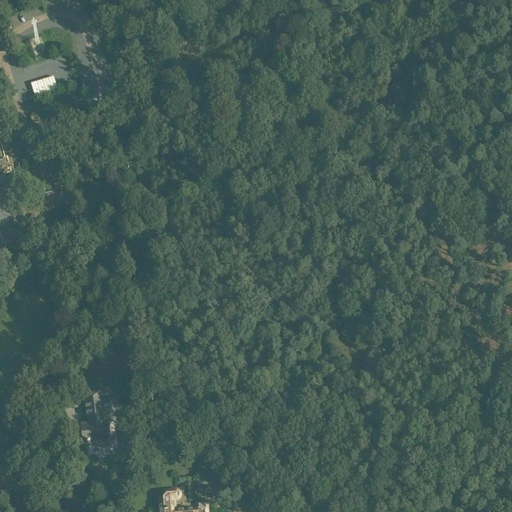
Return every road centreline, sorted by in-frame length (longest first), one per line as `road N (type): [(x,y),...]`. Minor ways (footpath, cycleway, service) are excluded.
road 1 (track): [(63,301),(289,511)]
road 2 (track): [(268,0),(235,43),(184,70),(163,107)]
